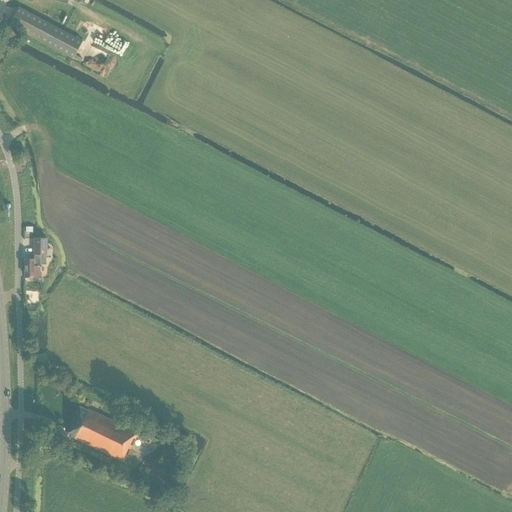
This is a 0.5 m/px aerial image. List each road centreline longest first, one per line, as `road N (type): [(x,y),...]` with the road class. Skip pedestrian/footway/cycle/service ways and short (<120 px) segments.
road 1 (secondary): [(0,499),(0,334)]
road 2 (residential): [(17,291),(14,204),(0,143)]
